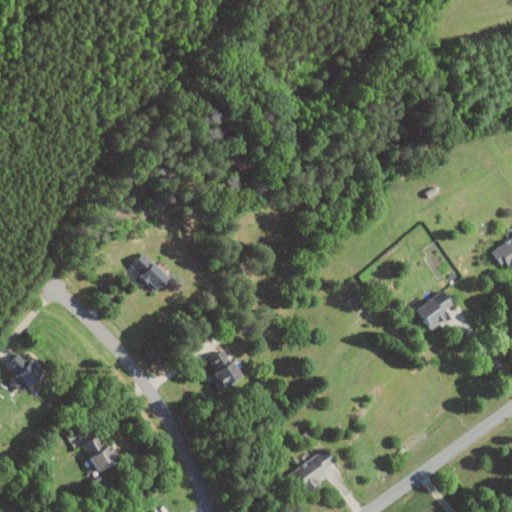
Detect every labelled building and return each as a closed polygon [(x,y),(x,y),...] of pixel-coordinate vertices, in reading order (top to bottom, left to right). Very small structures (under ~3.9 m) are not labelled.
[(511,258),(511,234),(484,251),(493,265),(499,261),(501,265),(511,258)] [(157,292),(171,279),(143,251),(130,264),(157,292)] [(442,314),(456,305),(445,289),(420,306),(434,327),(446,319),(442,314)] [(217,390),(243,380),(230,348),(208,357),(214,371),(211,372),(217,390)] [(83,442),(98,473),(120,462),(111,444),(105,447),(98,435),(83,442)] [(288,473),(303,495),(322,483),(317,476),(337,463),(327,447),(288,473)]
